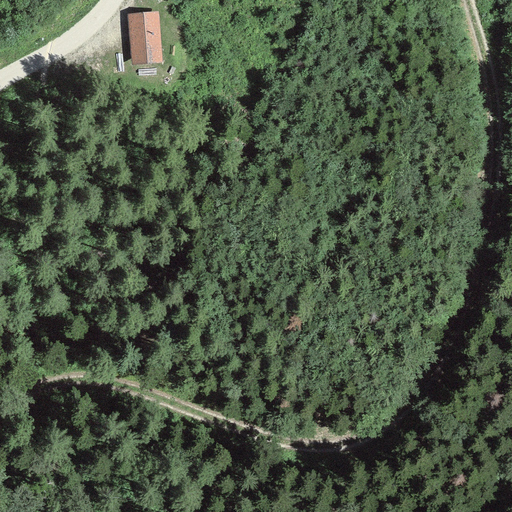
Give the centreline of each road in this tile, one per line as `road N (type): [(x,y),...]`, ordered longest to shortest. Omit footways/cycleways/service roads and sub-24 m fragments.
road 1 (track): [(471,0),(500,118),(479,259),(433,373),(393,422),(340,450),(284,443),(107,381),(23,395),(0,409)]
road 2 (track): [(0,84),(62,53),(118,0)]
